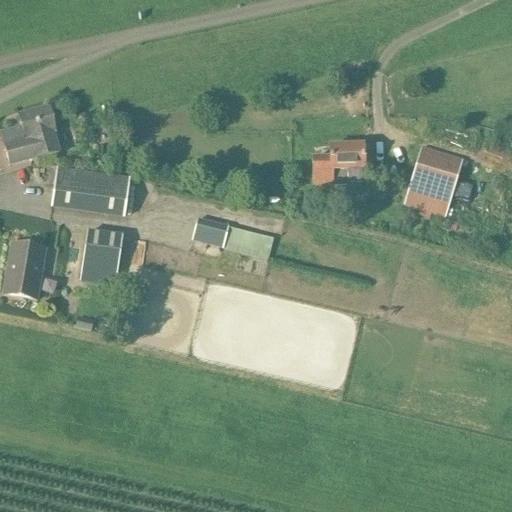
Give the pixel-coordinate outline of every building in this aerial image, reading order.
[(55,134),(48,106),(19,114),(26,141),(4,147),(9,167),(58,155),(53,134),(55,134)] [(378,141),(377,160),(389,160),(389,141),(378,141)] [(329,147),(329,158),(312,159),(313,188),(361,187),(361,172),(363,172),(363,146),(329,147)] [(463,160),(421,148),(404,205),(445,217),(463,160)] [(129,179),(57,169),(51,207),(124,218),(129,179)] [(197,220),(191,242),(192,243),(221,250),(223,251),(228,228),(197,220)] [(86,233),(79,282),(114,287),(121,238),(86,233)] [(45,251),(10,245),(2,296),(37,301),(45,251)] [(77,317),(75,328),(90,331),(92,321),(77,317)]
